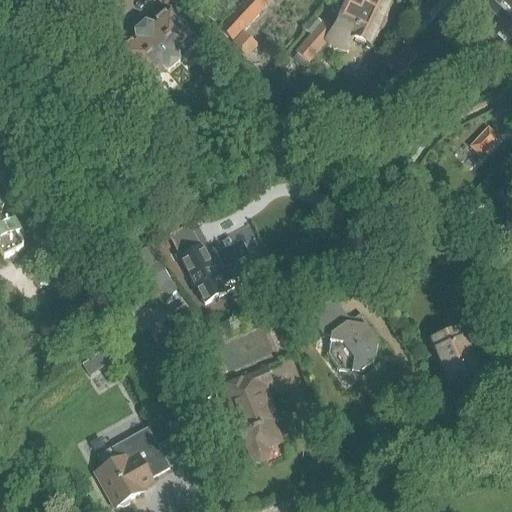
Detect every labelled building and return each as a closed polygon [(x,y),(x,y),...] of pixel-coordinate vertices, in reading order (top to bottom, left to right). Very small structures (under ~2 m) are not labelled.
[(237,43),(272,0),(248,0),(222,31),(237,43)] [(309,65),(326,45),(354,59),(359,48),(372,54),(392,11),(368,0),(357,0),(356,2),(353,0),(334,31),(324,23),(297,55),(309,65)] [(488,29),(497,20),(511,3),(511,0),(471,0),(464,8),(463,11),(463,15),(464,18),(467,21),(469,23),(473,23),(477,23),(480,21),(488,29)] [(511,3),(497,20),(511,34),(511,3)] [(162,72),(169,74),(180,65),(178,58),(196,43),(170,12),(152,28),(151,27),(151,29),(144,34),(140,30),(135,35),(136,42),(118,57),(144,87),(162,72)] [(397,78),(415,59),(403,47),(384,66),(397,78)] [(481,160),(483,158),(497,143),(485,133),(471,149),(481,160)] [(8,229),(0,212),(0,211),(3,210),(4,206),(0,197),(0,255),(2,254),(6,261),(22,253),(15,239),(22,236),(16,225),(8,229)] [(187,243),(194,239),(188,229),(169,239),(180,260),(193,254),(187,243)] [(290,249),(300,243),(295,234),(285,240),(290,249)] [(124,267),(126,269),(151,309),(177,293),(150,250),(124,267)] [(204,308),(251,284),(243,269),(219,281),(203,251),(181,262),(204,308)] [(404,254),(384,261),(387,268),(366,276),(372,291),(412,277),(404,254)] [(367,331),(348,327),(349,321),(338,306),(330,304),(316,314),(314,322),(325,337),(332,338),(332,339),(331,345),(329,358),(340,373),(353,376),(360,378),(375,367),(379,347),(367,331)] [(186,309),(149,334),(163,354),(200,330),(186,309)] [(436,354),(449,386),(478,375),(465,342),(436,354)] [(222,391),(246,453),(249,460),(253,464),(258,466),(263,466),(267,463),(269,460),(269,457),(268,452),(283,446),(275,426),(281,424),(268,391),(275,389),(267,370),(245,379),(246,381),(222,391)] [(99,459),(105,470),(96,474),(116,511),(146,494),(145,492),(154,487),(151,481),(170,471),(149,432),(99,459)]
